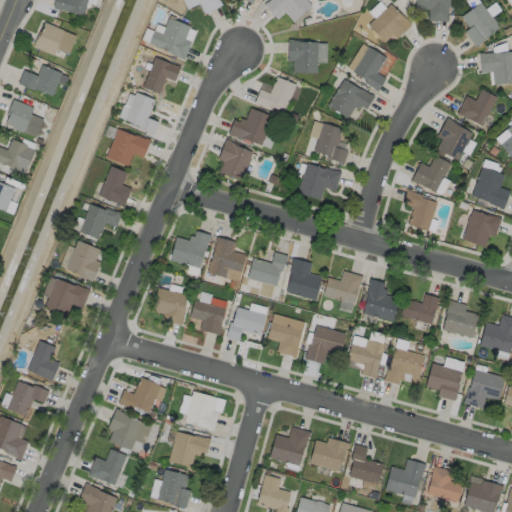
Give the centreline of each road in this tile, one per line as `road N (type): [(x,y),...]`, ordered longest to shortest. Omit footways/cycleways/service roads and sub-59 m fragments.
road 1 (residential): [(49,511),(106,339),(234,45)]
road 2 (residential): [(511,452),(106,339)]
road 3 (residential): [(511,287),(168,187)]
road 4 (residential): [(350,239),(377,164),(431,75)]
road 5 (residential): [(229,511),(265,385)]
